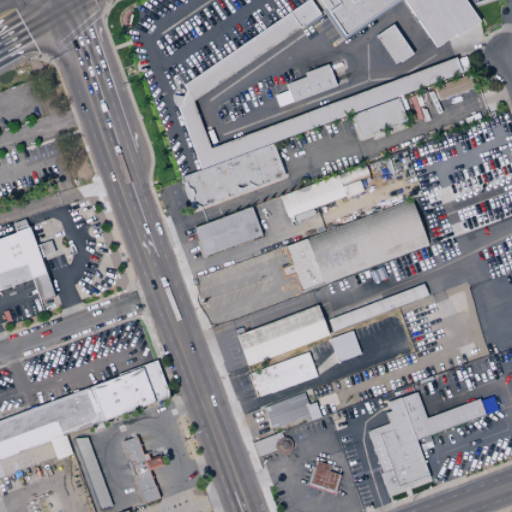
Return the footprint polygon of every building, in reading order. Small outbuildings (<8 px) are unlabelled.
[(434,48),(402,0),(400,0),(342,41),(323,14),(304,28),(302,25),(298,28),(287,12),(304,0),(463,0),(478,21),(455,37),(453,34),(434,48)] [(459,73),(198,169),(175,107),(181,104),(179,101),(185,90),(181,85),(287,12),(298,28),(190,101),(208,148),(454,57),(459,73)] [(374,36),(391,24),(411,54),(399,62),(398,60),(393,64),(374,36)] [(290,102),(284,84),(304,77),(302,73),(326,64),(334,86),(290,102)] [(466,77),(433,85),(436,99),(470,91),(466,77)] [(396,98),(395,96),(402,94),(407,109),(401,111),(397,98),(396,98)] [(350,115),(396,98),(397,98),(401,111),(405,121),(359,138),(350,115)] [(178,177),(271,143),(283,176),(186,212),(189,206),(178,177)] [(421,195),(511,160),(511,178),(426,210),(421,195)] [(336,175),(363,164),(368,177),(340,187),(336,175)] [(278,196),(336,175),(340,187),(344,196),(315,207),(286,218),(278,196)] [(281,248),(287,245),(324,231),(410,199),(427,245),(298,293),(291,276),(281,279),(277,268),(287,264),(281,248)] [(434,230),(511,200),(511,215),(471,230),(438,243),(434,230)] [(191,228),(249,206),(260,236),(202,257),(191,228)] [(0,289),(0,237),(11,233),(11,232),(13,232),(10,224),(22,219),(25,227),(26,226),(34,246),(45,242),(48,241),(53,253),(50,254),(38,258),(48,284),(52,297),(39,302),(37,302),(32,289),(28,279),(0,289)] [(245,366),(231,331),(233,330),(241,327),(243,333),(315,305),(327,335),(245,366)] [(336,362),(327,339),(350,330),(359,354),(336,362)] [(249,373),(306,352),(315,376),(259,396),(257,396),(249,373)] [(0,458),(0,418),(115,376),(115,374),(155,359),(168,396),(65,435),(64,435),(49,441),(0,458)] [(415,440),(399,397),(415,391),(424,417),(477,398),(483,415),(415,440)] [(262,407),(269,405),(269,404),(302,392),(307,404),(314,402),(319,416),(304,422),(302,416),(270,428),(262,407)] [(385,493),(378,473),(380,472),(368,438),(367,437),(368,437),(366,431),(387,423),(383,412),(389,410),(386,401),(398,397),(399,397),(415,440),(428,477),(385,493)] [(275,450),(257,456),(251,442),(279,431),(281,437),(284,437),(286,437),(288,439),(290,441),(291,444),(291,447),(290,449),(289,451),(287,452),(285,454),(283,454),(280,454),(278,453),(276,451),(275,450)] [(55,459),(49,441),(64,435),(71,453),(55,459)] [(143,504),(119,441),(135,435),(142,453),(146,451),(148,458),(158,454),(162,465),(148,470),(158,498),(143,504)] [(110,506),(93,508),(68,440),(72,438),(85,437),(110,506)] [(1,476),(0,473),(0,459),(49,442),(54,456),(1,476)] [(305,483),(311,466),(313,467),(315,461),(329,465),(327,471),(338,474),(333,491),(305,483)]
